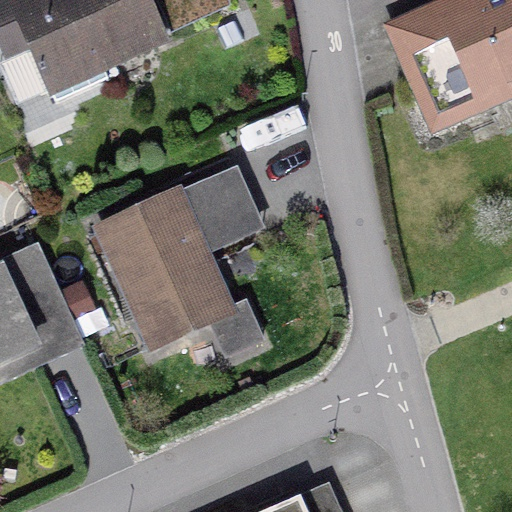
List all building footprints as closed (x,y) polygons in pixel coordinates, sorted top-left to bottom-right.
[(161,44),(141,0),(26,0),(0,12),(0,50),(3,58),(25,48),(54,107),(105,84),(99,72),(161,44)] [(436,11),(387,32),(432,135),(511,100),(511,0),(480,0),(439,18),(436,11)] [(109,240),(156,347),(226,317),(179,210),(109,240)] [(0,390),(51,366),(11,281),(0,285),(0,390)] [(301,511),(297,503),(278,511),(301,511)]
